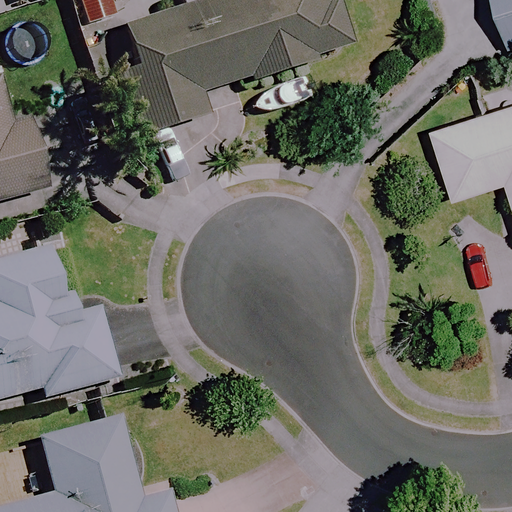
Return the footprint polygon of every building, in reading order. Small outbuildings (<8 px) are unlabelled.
[(326,5),(324,0),(204,0),(177,8),(179,14),(124,31),(137,75),(113,82),(131,143),(208,120),(202,98),(350,54),(334,2),(326,5)] [(511,0),(501,0),(511,34),(511,0)] [(10,124),(0,87),(0,203),(46,191),(26,119),(10,124)] [(511,107),(436,132),(458,200),(510,183),(511,188),(511,107)] [(70,320),(54,254),(0,266),(0,403),(37,394),(38,401),(113,383),(96,314),(70,320)] [(12,482),(18,508),(0,511),(170,511),(166,491),(135,499),(118,424),(38,443),(45,474),(12,482)]
